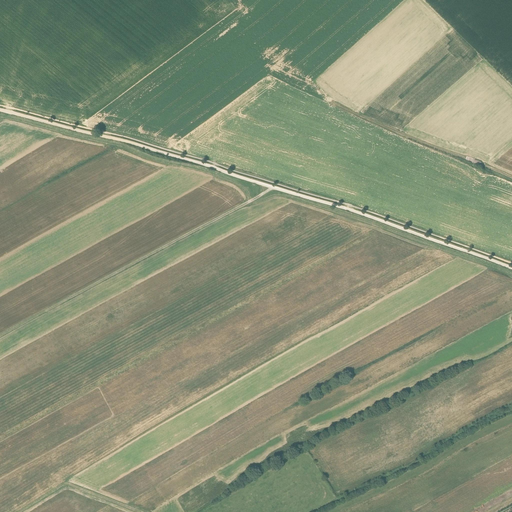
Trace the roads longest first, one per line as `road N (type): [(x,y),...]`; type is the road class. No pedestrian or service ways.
road 1 (track): [(0,109),(203,164),(511,268)]
road 2 (track): [(270,186),(71,296)]
road 3 (track): [(511,177),(376,121)]
